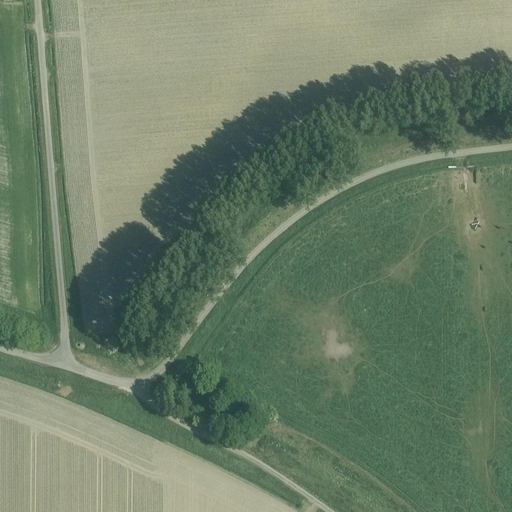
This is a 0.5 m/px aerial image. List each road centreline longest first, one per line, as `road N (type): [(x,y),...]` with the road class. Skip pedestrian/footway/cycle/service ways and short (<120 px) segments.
road 1 (unclassified): [(133,385),(154,375),(246,262),(313,206),(417,159),(511,147)]
road 2 (unclassified): [(65,366),(33,0)]
road 3 (unclassified): [(325,511),(169,418),(133,385)]
